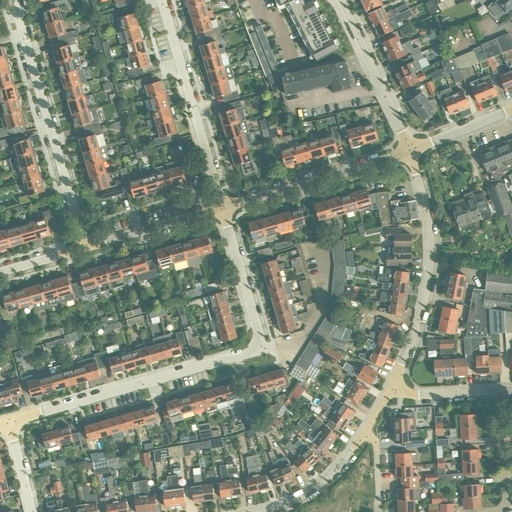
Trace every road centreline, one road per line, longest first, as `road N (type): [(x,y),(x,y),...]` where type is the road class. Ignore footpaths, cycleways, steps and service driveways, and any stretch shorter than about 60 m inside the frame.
road 1 (residential): [(8,422),(262,347),(222,208)]
road 2 (residential): [(84,248),(13,0)]
road 3 (residential): [(411,151),(431,239),(414,340),(393,386)]
road 4 (residential): [(222,208),(161,0)]
road 5 (residential): [(222,208),(411,151)]
road 6 (residential): [(393,386),(331,477),(263,511)]
road 7 (residential): [(411,151),(338,0)]
road 8 (residential): [(84,248),(222,208)]
road 9 (residential): [(393,386),(417,397),(511,392)]
